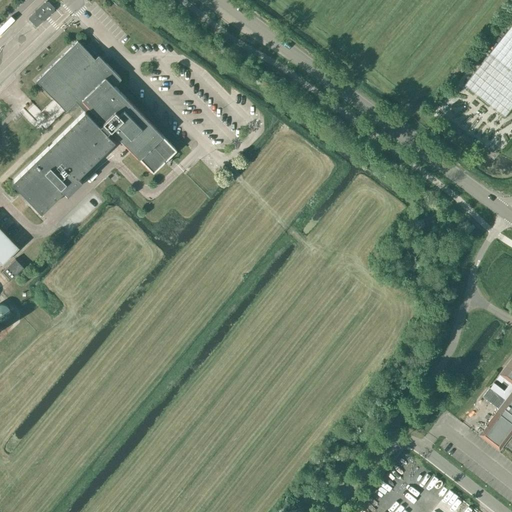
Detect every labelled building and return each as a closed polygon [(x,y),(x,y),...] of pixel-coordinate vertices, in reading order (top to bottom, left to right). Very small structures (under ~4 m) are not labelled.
[(45,3),(37,10),(39,12),(37,13),(41,18),(42,16),(44,18),(52,11),(50,9),(52,8),(48,3),(46,5),(45,3)] [(511,23),(464,85),(504,117),(511,106),(511,23)] [(153,172),(162,163),(176,150),(113,85),(120,78),(98,55),(94,58),(76,40),(35,80),(55,100),(58,96),(71,109),(73,110),(74,109),(79,105),(84,110),(12,181),(41,211),(64,190),(68,194),(82,180),(79,176),(115,140),(107,132),(110,129),(153,172)] [(85,205),(92,213),(102,204),(95,197),(85,205)] [(17,247),(0,229),(0,258),(3,261),(17,247)] [(15,259),(2,271),(10,280),(23,267),(15,259)] [(0,320),(2,320),(4,320),(5,319),(7,318),(8,317),(9,316),(9,314),(10,312),(10,311),(9,309),(9,308),(8,306),(7,305),(5,304),(4,304),(2,303),(0,303),(0,320)] [(495,414),(479,434),(499,449),(511,431),(511,359),(500,374),(511,383),(511,391),(506,400),(489,387),(482,396),(499,409),(497,411),(495,414)]
